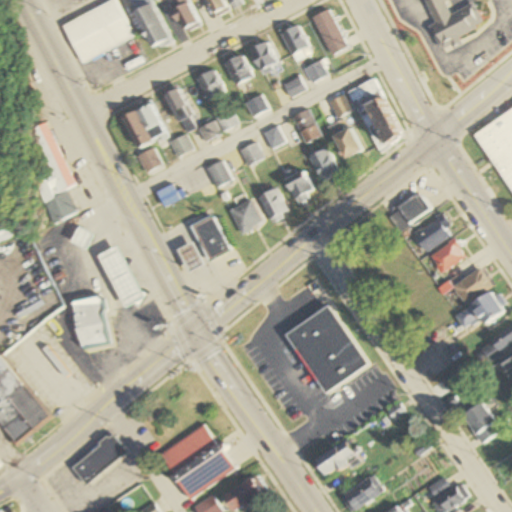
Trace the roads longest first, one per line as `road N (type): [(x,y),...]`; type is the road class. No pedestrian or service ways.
road 1 (tertiary): [(192,343),(511,77)]
road 2 (primary): [(192,343),(19,0)]
road 3 (residential): [(500,511),(311,238)]
road 4 (residential): [(79,121),(302,0)]
road 5 (tertiary): [(192,343),(22,491)]
road 6 (primary): [(311,511),(192,343)]
road 7 (residential): [(433,142),(355,0)]
road 8 (residential): [(511,259),(433,142)]
